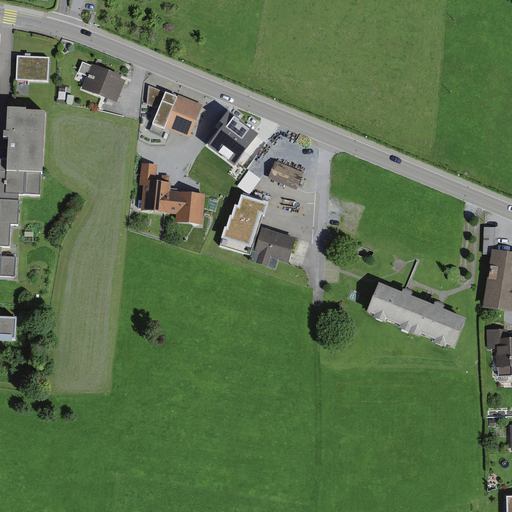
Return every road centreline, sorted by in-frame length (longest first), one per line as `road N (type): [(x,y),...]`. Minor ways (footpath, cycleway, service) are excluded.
road 1 (tertiary): [(0,16),(120,49),(327,135)]
road 2 (tertiary): [(327,135),(511,211)]
road 3 (residential): [(318,294),(327,135)]
